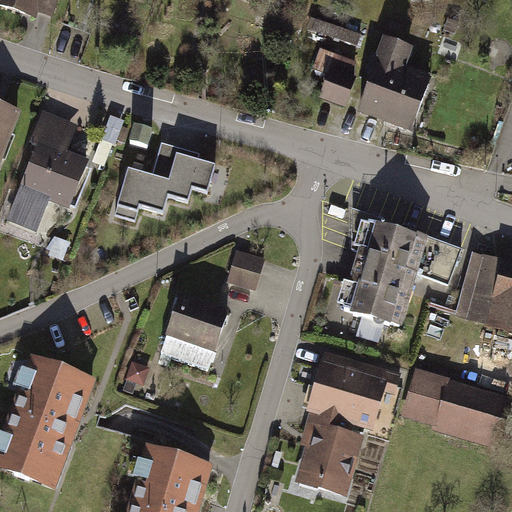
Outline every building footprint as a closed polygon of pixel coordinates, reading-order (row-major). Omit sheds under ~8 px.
[(0,0),(0,6),(34,18),(37,10),(53,15),(58,0),(0,0)] [(409,48),(386,40),(360,111),(413,130),(429,85),(400,74),(409,48)] [(332,75),(323,103),(349,111),(363,63),(322,51),(316,70),(332,75)] [(0,155),(18,111),(0,104),(0,155)] [(39,147),(10,218),(37,229),(50,198),(70,205),(86,166),(59,155),(71,127),(44,116),(33,144),(39,147)] [(138,125),(134,142),(150,146),(154,130),(138,125)] [(154,175),(129,167),(114,215),(139,223),(143,209),(168,217),(174,198),(186,202),(192,183),(211,189),(219,161),(164,144),(154,175)] [(461,251),(353,211),(354,250),(367,255),(346,309),(365,316),(359,336),(379,342),(385,323),(400,328),(418,275),(450,287),(461,251)] [(237,250),(227,282),(256,291),(266,258),(237,250)] [(511,263),(486,258),(468,330),(511,340),(511,263)] [(182,299),(163,353),(208,369),(227,315),(182,299)] [(350,423),(373,430),(386,385),(396,388),(400,376),(326,354),(313,400),(326,404),(353,412),(350,423)] [(93,385),(33,363),(0,452),(0,466),(55,486),(93,385)] [(511,403),(420,376),(409,412),(443,422),(441,430),(498,447),(511,403)] [(353,412),(326,404),(304,478),(321,483),(319,488),(345,496),(361,440),(346,436),(350,423),(353,412)] [(196,511),(208,471),(148,455),(132,511),(196,511)]
